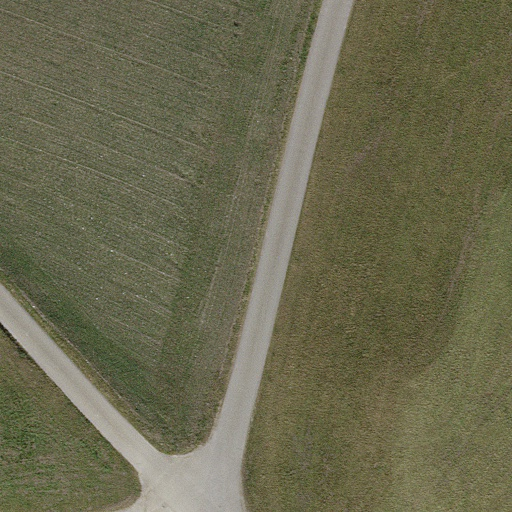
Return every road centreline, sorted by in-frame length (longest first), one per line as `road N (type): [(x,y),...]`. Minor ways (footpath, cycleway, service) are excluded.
road 1 (track): [(339,0),(211,511)]
road 2 (track): [(201,511),(0,300)]
